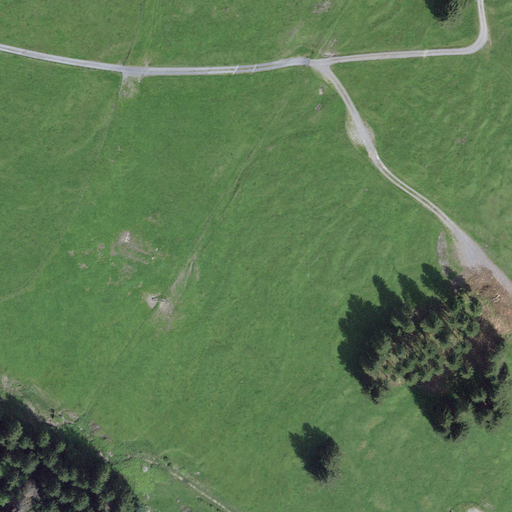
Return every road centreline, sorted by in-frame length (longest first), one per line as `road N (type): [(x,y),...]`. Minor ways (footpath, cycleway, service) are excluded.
road 1 (track): [(318,62),(123,69),(0,47)]
road 2 (track): [(318,62),(383,169),(511,286)]
road 3 (track): [(478,0),(483,31),(471,48),(318,62)]
